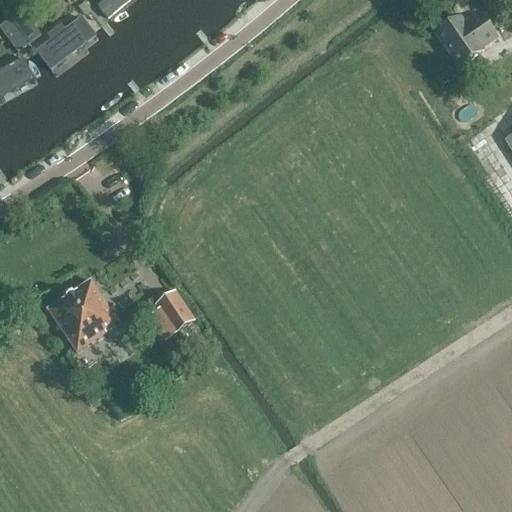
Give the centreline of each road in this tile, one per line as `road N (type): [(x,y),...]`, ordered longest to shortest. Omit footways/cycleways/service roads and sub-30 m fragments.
road 1 (unclassified): [(0,209),(145,113),(288,0)]
road 2 (track): [(240,511),(284,464),(511,308)]
